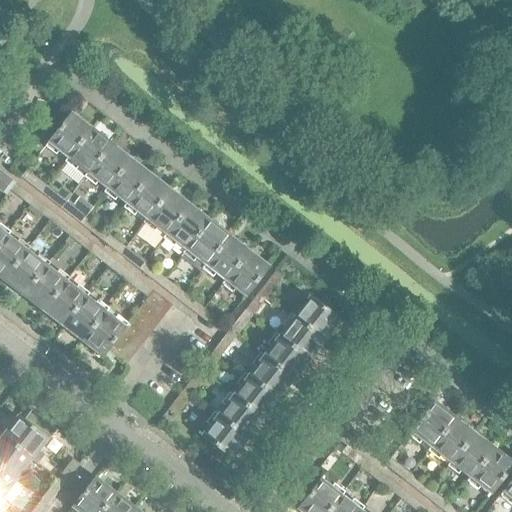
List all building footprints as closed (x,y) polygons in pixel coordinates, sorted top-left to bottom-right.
[(66,163),(92,129),(72,113),(45,147),(56,155),(58,152),(67,159),(65,162),(66,163)] [(85,178),(112,144),(92,129),(66,163),(75,170),(78,167),(87,174),(84,177),(85,178)] [(105,193),(131,159),(112,144),(85,178),(95,185),(97,182),(106,189),(104,192),(105,193)] [(125,208),(151,174),(131,159),(105,193),(114,200),(117,197),(126,205),(124,208),(125,208)] [(0,190),(6,196),(10,191),(16,184),(0,171),(0,190)] [(42,194),(47,187),(26,171),(21,178),(42,194)] [(144,224),(171,190),(151,174),(125,208),(134,216),(136,213),(146,220),(143,223),(144,224)] [(30,206),(35,199),(16,184),(10,191),(30,206)] [(61,209),(67,202),(47,187),(42,194),(61,209)] [(164,239),(190,205),(171,190),(144,224),(154,231),(156,228),(165,236),(163,238),(164,239)] [(49,221),(55,214),(35,199),(30,206),(49,221)] [(81,224),(86,217),(67,202),(61,209),(81,224)] [(183,254),(210,220),(190,205),(164,239),(174,246),(176,244),(185,251),(183,254)] [(69,236),(74,230),(55,214),(49,221),(69,236)] [(101,239),(106,232),(86,217),(81,224),(101,239)] [(203,269),(230,235),(210,220),(183,254),(193,262),(195,259),(204,266),(202,269),(203,269)] [(0,244),(9,233),(0,226),(0,244)] [(89,252),(94,245),(74,230),(69,236),(89,252)] [(120,255),(126,248),(106,232),(101,239),(120,255)] [(0,280),(2,282),(28,248),(18,240),(17,243),(8,236),(9,234),(9,233),(0,244),(0,280)] [(223,285),(249,251),(230,235),(203,269),(212,277),(214,274),(224,281),(222,284),(223,285)] [(108,267),(113,260),(94,245),(89,252),(108,267)] [(22,297),(48,264),(38,256),(37,259),(28,252),(29,249),(28,248),(2,282),(22,297)] [(140,270),(145,263),(126,248),(120,255),(140,270)] [(270,266),(255,255),(249,251),(223,285),(232,292),(234,289),(245,298),(270,266)] [(128,282),(133,276),(113,260),(108,267),(128,282)] [(160,285),(165,278),(145,263),(140,270),(160,285)] [(47,266),(48,264),(22,297),(42,313),(68,279),(58,271),(56,274),(47,266)] [(260,292),(267,297),(282,277),(276,272),(260,292)] [(153,291),(150,289),(133,276),(128,282),(148,298),(153,291)] [(184,294),(178,289),(165,278),(160,285),(179,300),(184,294)] [(76,289),(67,282),(69,279),(68,279),(42,313),(61,328),(88,294),(78,287),(76,289)] [(163,316),(171,306),(153,291),(148,298),(145,302),(163,316)] [(252,317),(267,297),(260,292),(245,311),(252,317)] [(81,343),(107,309),(98,302),(96,304),(87,297),(88,294),(61,328),(81,343)] [(199,316),(204,309),(184,294),(179,300),(199,316)] [(290,315),(324,342),(340,321),(305,295),(297,305),(300,308),(293,316),(290,314),(290,315)] [(156,326),(163,316),(145,302),(138,311),(156,326)] [(102,359),(108,351),(116,340),(123,330),(127,325),(117,317),(115,319),(106,312),(108,310),(107,309),(81,343),(102,359)] [(204,309),(199,316),(219,331),(224,324),(204,309)] [(149,335),(156,326),(138,311),(130,321),(149,335)] [(236,337),(252,317),(245,311),(229,331),(236,337)] [(309,361),(324,342),(290,315),(282,325),(285,327),(278,336),(275,334),(274,334),(309,361)] [(141,345),(149,335),(130,321),(127,325),(123,330),(141,345)] [(134,354),(141,345),(123,330),(116,340),(134,354)] [(221,357),(236,337),(229,331),(214,351),(221,357)] [(294,381),(309,361),(274,334),(267,344),(270,347),(263,355),(260,353),(259,354),(294,381)] [(126,365),(134,354),(116,340),(108,351),(126,365)] [(205,376),(221,357),(214,351),(199,371),(205,376)] [(278,401),(294,381),(259,354),(251,364),(254,367),(247,375),(244,373),(244,374),(255,383),(278,401)] [(190,396),(205,376),(199,371),(183,391),(190,396)] [(278,401),(255,383),(244,374),(236,384),(239,386),(232,395),(229,393),(228,394),(255,415),(263,421),(278,401)] [(175,416),(190,396),(183,391),(168,411),(175,416)] [(263,421),(255,415),(228,394),(221,404),(223,406),(217,415),(214,412),(213,414),(248,440),(263,421)] [(429,452),(455,418),(435,402),(408,436),(419,444),(420,442),(430,449),(428,451),(429,452)] [(232,461),(248,440),(213,414),(206,423),(208,425),(200,436),(232,461)] [(32,460),(48,440),(17,416),(1,436),(32,460)] [(448,467),(474,433),(455,418),(429,452),(438,459),(440,457),(449,464),(447,466),(448,467)] [(467,483),(494,448),(474,433),(448,467),(457,474),(459,472),(469,479),(467,482),(467,483)] [(0,467),(17,480),(32,460),(1,436),(0,437),(0,467)] [(361,469),(367,462),(347,446),(341,454),(361,469)] [(490,495),(511,466),(511,462),(494,448),(467,483),(477,490),(479,487),(490,495)] [(406,482),(411,475),(391,459),(386,467),(406,482)] [(64,485),(79,465),(72,460),(57,480),(64,485)] [(381,484),(386,477),(367,462),(361,469),(381,484)] [(0,498),(2,500),(17,480),(0,467),(0,498)] [(425,497),(431,490),(411,475),(406,482),(425,497)] [(400,500),(406,493),(386,477),(381,484),(400,500)] [(75,511),(101,511),(116,493),(96,478),(71,509),(75,511)] [(298,511),(328,511),(343,492),(333,485),(331,487),(321,479),(297,511),(298,511)] [(48,505),(64,485),(57,480),(42,499),(48,505)] [(511,480),(500,496),(510,504),(511,501),(511,480)] [(445,511),(450,505),(431,490),(425,497),(445,511)] [(359,511),(363,508),(353,500),(351,502),(342,496),(344,493),(343,492),(328,511),(359,511)] [(132,511),(135,509),(116,493),(101,511),(132,511)] [(415,511),(422,511),(426,508),(406,493),(400,500),(415,511)] [(42,511),(48,505),(42,499),(31,511),(42,511)]
